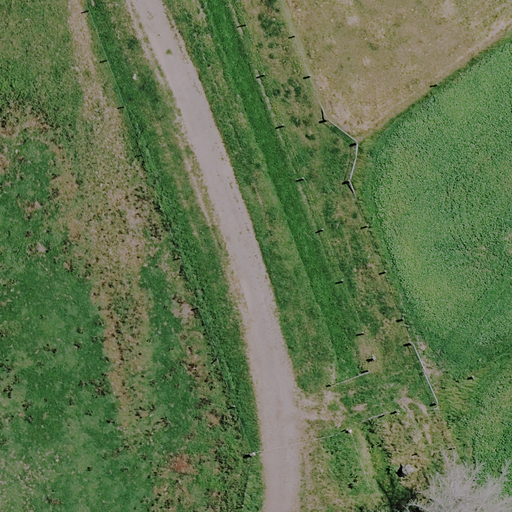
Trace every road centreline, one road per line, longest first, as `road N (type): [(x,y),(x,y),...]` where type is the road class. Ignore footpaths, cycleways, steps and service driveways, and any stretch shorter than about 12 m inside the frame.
road 1 (track): [(186,0),(301,324),(292,511)]
road 2 (secondary): [(0,173),(73,511)]
